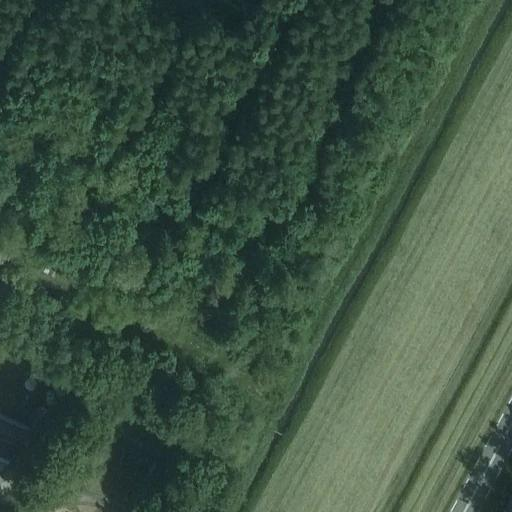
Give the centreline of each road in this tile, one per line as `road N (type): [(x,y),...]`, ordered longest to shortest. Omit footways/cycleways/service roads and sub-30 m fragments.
road 1 (track): [(483,0),(268,390),(217,511)]
road 2 (track): [(268,390),(0,252)]
